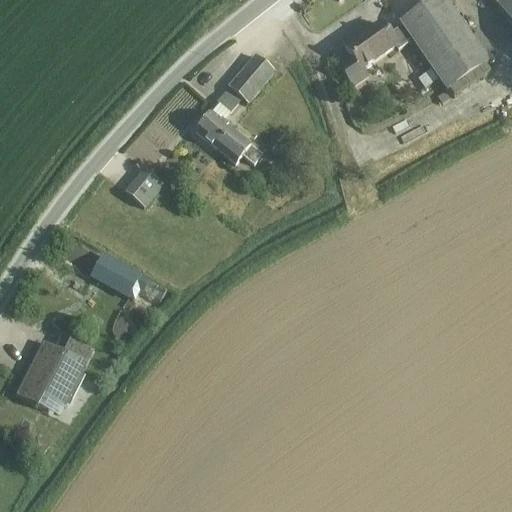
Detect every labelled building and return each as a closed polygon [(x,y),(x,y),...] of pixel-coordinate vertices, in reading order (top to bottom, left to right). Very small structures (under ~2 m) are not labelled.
[(343,47),(352,60),(339,69),(353,90),(369,79),(364,72),(396,50),(398,53),(412,43),(433,73),(419,81),(426,92),(440,83),(447,93),(488,65),(442,0),(437,0),(400,26),(402,29),(389,38),(380,26),(360,40),(357,36),(343,47)] [(511,0),(491,0),(511,29),(511,0)] [(275,75),(271,72),(255,59),(228,90),(229,91),(217,105),(231,117),(243,103),(247,107),(275,75)] [(194,123),(203,99),(180,90),(171,114),(194,123)] [(232,134),(226,129),(211,116),(195,135),(217,153),(232,134)] [(232,134),(217,153),(236,169),(243,162),(253,170),(262,159),(232,134)] [(298,170),(306,159),(279,138),(267,153),(289,170),(293,166),(298,170)] [(163,189),(159,187),(144,174),(126,195),(145,211),(163,189)] [(74,275),(88,258),(75,248),(61,265),(74,275)] [(104,258),(91,281),(128,301),(141,278),(104,258)] [(163,286),(145,293),(151,308),(168,301),(169,301),(163,286)] [(17,397),(16,399),(38,410),(44,398),(65,409),(66,408),(81,377),(93,354),(62,338),(55,351),(43,345),(34,364),(17,397)] [(48,449),(36,440),(28,453),(40,462),(48,449)]
